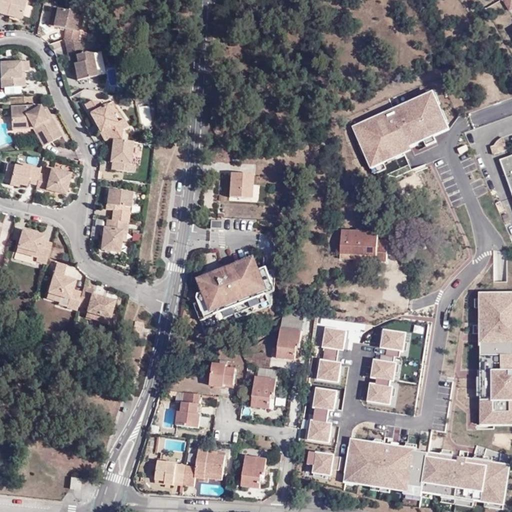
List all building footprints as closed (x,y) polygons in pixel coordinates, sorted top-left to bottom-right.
[(0,0),(0,13),(22,20),(26,0),(0,0)] [(64,39),(78,41),(81,31),(77,31),(81,12),(52,8),(48,25),(65,29),(64,39)] [(84,52),(82,42),(78,41),(64,39),(69,64),(74,63),(76,72),(78,80),(98,76),(92,51),(84,52)] [(19,70),(24,70),(29,71),(28,60),(0,60),(0,88),(25,87),(24,79),(19,79),(19,70)] [(84,105),(104,141),(108,139),(112,140),(122,141),(122,132),(129,126),(124,118),(117,123),(107,104),(101,106),(98,101),(92,101),(84,105)] [(12,129),(26,129),(25,107),(11,107),(12,129)] [(25,107),(26,129),(33,129),(43,147),(61,137),(50,118),(48,120),(43,111),(40,107),(25,107)] [(131,164),(133,142),(122,141),(112,140),(109,164),(112,165),(111,171),(133,175),(136,164),(131,164)] [(511,154),(499,159),(503,171),(511,167),(511,179),(507,181),(511,192),(511,191),(511,154)] [(29,182),(37,184),(40,174),(41,167),(34,165),(32,171),(22,168),(23,166),(9,161),(6,172),(14,175),(12,180),(21,184),(27,186),(29,182)] [(32,171),(34,165),(25,162),(23,166),(22,168),(32,171)] [(511,167),(503,171),(506,178),(511,176),(511,167)] [(37,184),(36,189),(59,194),(60,188),(69,190),(74,173),(52,168),(50,176),(40,174),(37,184)] [(60,188),(59,194),(68,196),(69,190),(60,188)] [(127,222),(128,222),(130,210),(123,209),(124,200),(131,201),(132,191),(112,188),(111,198),(107,197),(105,210),(113,210),(112,220),(127,222)] [(123,209),(130,210),(131,201),(124,200),(123,209)] [(112,220),(107,220),(106,228),(103,228),(100,249),(119,252),(120,242),(122,231),(126,231),(127,222),(112,220)] [(46,265),(51,244),(43,242),(44,237),(22,231),(17,252),(38,258),(36,261),(46,265)] [(341,232),(341,255),(379,256),(379,262),(387,262),(388,241),(379,241),(379,232),(341,232)] [(68,310),(76,314),(79,305),(82,292),(75,291),(77,283),(63,279),(65,274),(67,265),(59,262),(50,295),(62,298),(70,300),(68,310)] [(63,279),(77,283),(78,279),(65,274),(63,279)] [(95,292),(83,289),(82,292),(79,305),(90,308),(89,312),(111,318),(115,302),(93,296),(95,292)] [(60,305),(62,298),(50,295),(48,301),(60,305)] [(110,323),(111,318),(89,312),(87,317),(110,323)] [(141,336),(144,324),(136,323),(133,334),(141,336)] [(303,329),(281,327),(279,346),(283,347),(282,357),(296,359),(298,346),(301,346),(303,329)] [(228,364),(212,362),(209,384),(234,387),(236,368),(227,367),(228,364)] [(255,376),(253,393),(257,394),(256,406),(271,407),(273,392),(276,393),(278,379),(255,376)] [(200,394),(184,392),(182,411),(179,411),(177,425),(199,427),(199,425),(201,413),(198,413),(200,394)] [(209,417),(201,416),(199,425),(208,426),(209,417)] [(183,483),(183,486),(196,488),(197,478),(224,482),(227,456),(219,454),(218,451),(199,449),(198,466),(185,465),(185,470),(183,483)] [(269,458),(247,456),(244,482),(247,483),(246,487),(260,490),(262,475),(267,475),(269,458)] [(158,461),(155,479),(166,481),(165,484),(166,484),(171,484),(174,485),(175,482),(183,483),(185,470),(185,465),(185,464),(158,461)] [(82,479),(74,479),(73,488),(81,489),(82,479)]
